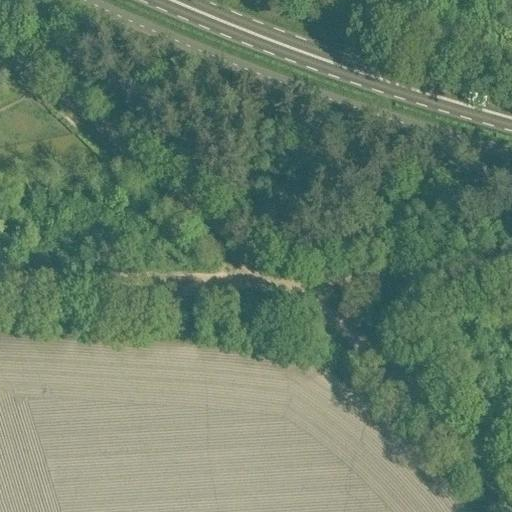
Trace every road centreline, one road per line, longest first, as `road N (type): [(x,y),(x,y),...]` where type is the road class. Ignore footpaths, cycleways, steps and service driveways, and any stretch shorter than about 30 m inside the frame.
road 1 (unclassified): [(511,156),(234,66),(79,0)]
road 2 (track): [(286,279),(0,39)]
road 3 (primary): [(511,120),(392,86),(161,0)]
road 4 (track): [(511,490),(286,279)]
road 5 (track): [(286,279),(0,277)]
road 6 (track): [(511,266),(286,279)]
road 7 (track): [(408,391),(403,317),(443,271)]
